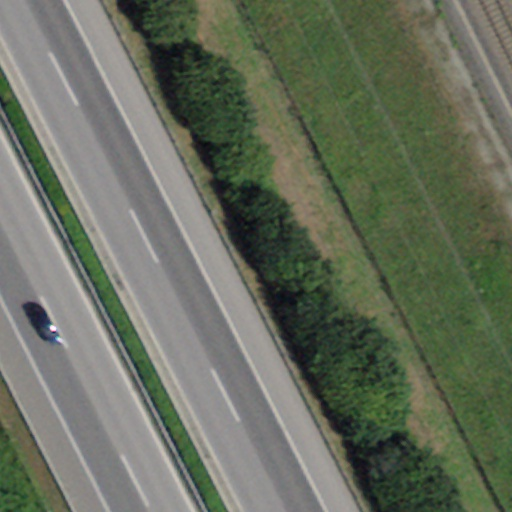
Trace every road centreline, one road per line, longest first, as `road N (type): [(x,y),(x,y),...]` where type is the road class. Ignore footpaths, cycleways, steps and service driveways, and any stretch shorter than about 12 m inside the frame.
road 1 (motorway): [(276,511),(15,0)]
road 2 (motorway): [(0,237),(139,511)]
